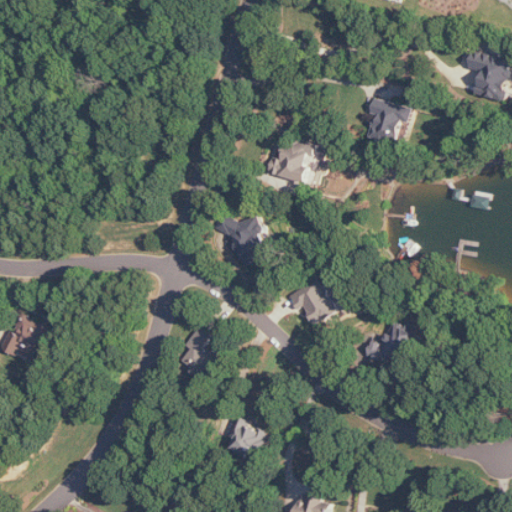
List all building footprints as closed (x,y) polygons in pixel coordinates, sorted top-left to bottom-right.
[(484,94),(511,100),(511,57),(479,50),(475,69),(489,72),(484,94)] [(421,108),(380,99),(376,115),(381,116),(376,137),(404,144),(410,121),(417,123),(421,108)] [(334,148),(291,139),(287,159),(274,156),(268,186),(303,193),(305,181),(321,184),(326,159),(331,160),(334,148)] [(247,266),(277,260),(268,214),(224,223),(226,234),(239,231),(247,266)] [(296,296),(305,310),(310,307),(321,326),(347,310),(328,277),(296,296)] [(46,354),(58,331),(26,314),(8,350),(33,362),(39,351),(46,354)] [(374,354),(416,369),(428,333),(399,323),(391,345),(379,341),(374,354)] [(227,356),(217,349),(215,352),(210,349),(218,336),(204,327),(192,346),(196,348),(186,364),(211,380),(227,356)] [(266,462),(277,434),(254,424),(256,420),(242,415),(234,436),(241,438),(237,450),(266,462)] [(306,496),(302,511),(336,511),(339,502),(315,497),(314,498),(306,496)]
